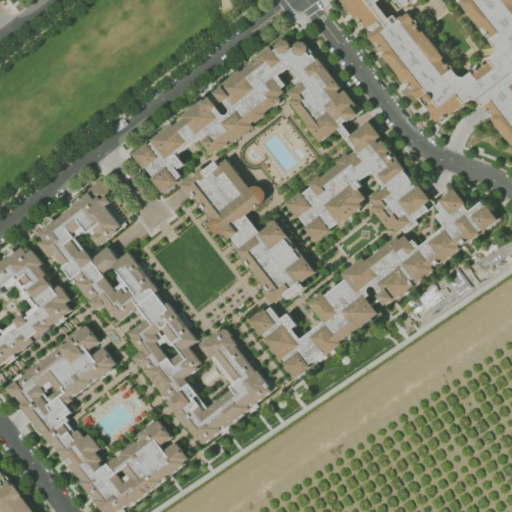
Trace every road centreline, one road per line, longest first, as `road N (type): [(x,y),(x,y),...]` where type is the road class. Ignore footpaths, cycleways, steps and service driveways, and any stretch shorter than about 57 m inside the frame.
road 1 (residential): [(293,0),(0,229)]
road 2 (residential): [(511,189),(419,146),(303,0)]
